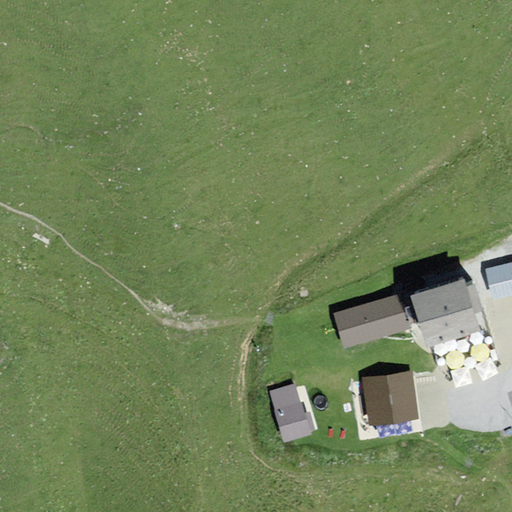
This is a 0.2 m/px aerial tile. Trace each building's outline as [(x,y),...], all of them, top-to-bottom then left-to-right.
[(511,264),(488,271),(494,296),(511,291),(511,264)] [(415,296),(431,344),(476,330),(461,281),(415,296)] [(396,298),(336,315),(344,344),(405,327),(396,298)] [(366,380),(374,424),(423,415),(414,371),(366,380)] [(272,393),(290,442),(313,434),(295,384),(272,393)]
